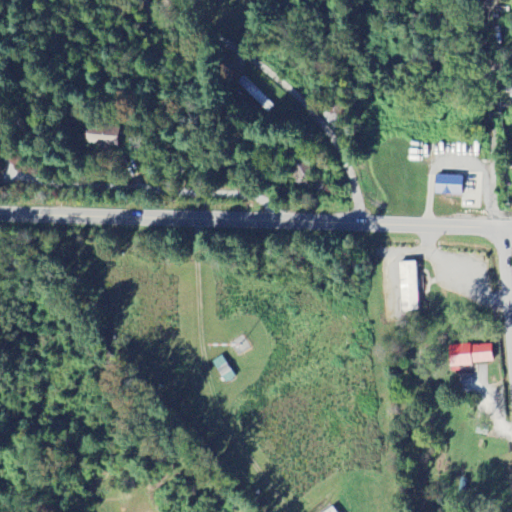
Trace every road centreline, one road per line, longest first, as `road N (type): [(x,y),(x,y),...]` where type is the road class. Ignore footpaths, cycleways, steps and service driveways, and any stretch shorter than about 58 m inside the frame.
road 1 (tertiary): [(0,214),(511,228)]
road 2 (residential): [(371,224),(306,107),(234,47),(170,29),(138,0)]
road 3 (residential): [(8,180),(266,198),(277,221)]
road 4 (residential): [(501,228),(479,0)]
